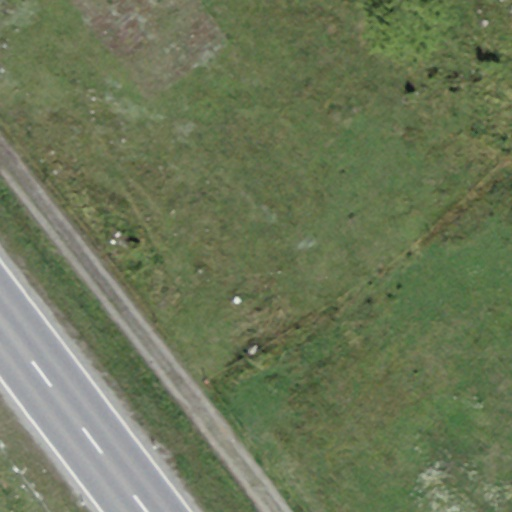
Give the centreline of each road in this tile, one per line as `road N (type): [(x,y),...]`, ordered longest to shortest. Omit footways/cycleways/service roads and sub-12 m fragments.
road 1 (track): [(0,148),(282,511)]
road 2 (primary): [(147,511),(0,318)]
